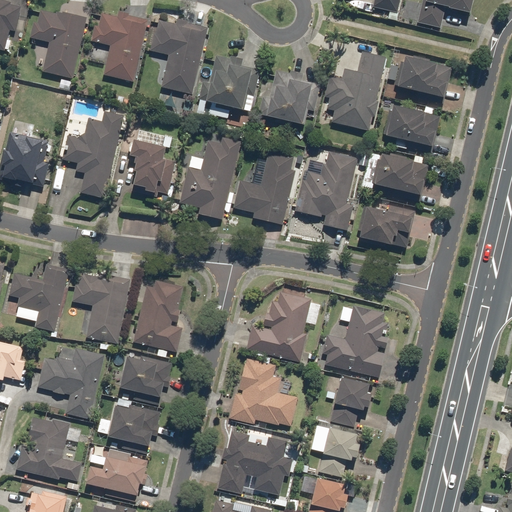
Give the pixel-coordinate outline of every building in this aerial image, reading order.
[(372,0),(371,9),(395,15),(398,0),(372,0)] [(420,0),(415,25),(438,30),(442,11),(466,16),(469,0),(420,0)] [(14,33),(20,6),(0,1),(0,52),(2,53),(7,32),(14,33)] [(39,74),(71,81),(85,19),(39,8),(36,24),(31,23),(28,39),(46,43),(39,74)] [(101,77),(131,84),(146,20),(116,13),(115,17),(100,14),(97,27),(93,26),(89,43),(108,47),(101,77)] [(159,89),(191,96),(206,27),(175,20),(174,24),(154,20),(147,52),(166,57),(159,89)] [(329,124),(366,133),(370,119),(373,120),(376,104),(373,103),(384,59),(360,53),(355,73),(342,70),(340,80),(327,77),(322,99),(327,100),(325,111),(332,112),(329,124)] [(200,83),(193,114),(226,122),(229,111),(248,116),(259,71),(240,67),(241,62),(214,56),(207,85),(200,83)] [(414,99),(441,105),(450,69),(428,63),(428,61),(410,57),(409,60),(400,58),(393,90),(415,95),(414,99)] [(260,98),(255,118),(302,128),(306,112),(312,113),(318,86),(300,82),(302,75),(275,69),(268,99),(260,98)] [(392,146),(431,155),(439,118),(431,116),(433,109),(424,107),(422,114),(416,113),(416,109),(400,106),(399,110),(388,107),(380,138),(394,141),(392,146)] [(102,200),(122,116),(102,112),(100,123),(85,119),(82,135),(75,139),(65,137),(59,161),(75,165),(73,173),(82,175),(77,194),(102,200)] [(118,191),(165,202),(171,175),(160,172),(162,162),(160,161),(163,148),(169,149),(171,139),(137,131),(135,143),(129,142),(118,191)] [(1,151),(0,154),(0,182),(36,190),(47,143),(7,133),(3,151),(1,151)] [(196,217),(220,222),(237,146),(206,139),(198,173),(185,170),(177,205),(197,209),(196,217)] [(250,220),(280,227),(293,172),(289,171),(292,158),(267,152),(258,186),(238,182),(231,209),(252,214),(250,220)] [(321,228),(345,233),(351,206),(345,205),(356,159),(327,153),(324,166),(321,165),(319,175),(306,172),(304,182),(300,181),(293,213),(323,220),(321,228)] [(381,195),(418,204),(427,167),(421,165),(422,159),(413,156),(411,164),(403,162),(404,158),(388,154),(387,158),(368,153),(360,188),(371,190),(371,188),(382,190),(381,195)] [(362,208),(354,240),(387,248),(387,246),(405,250),(413,213),(387,206),(385,214),(362,208)] [(0,293),(1,294),(8,263),(0,261),(0,293)] [(58,332),(73,268),(49,262),(45,277),(16,270),(10,296),(20,298),(16,315),(37,320),(36,327),(58,332)] [(89,338),(120,344),(133,278),(81,268),(75,301),(95,305),(89,338)] [(148,285),(135,341),(180,351),(185,327),(173,324),(174,320),(180,322),(183,309),(181,308),(186,286),(158,279),(156,287),(148,285)] [(254,324),(248,349),(303,362),(310,333),(306,332),(314,298),(282,290),(280,301),(274,300),(271,312),(269,312),(265,327),(254,324)] [(329,354),(327,364),(382,377),(388,352),(379,350),(381,345),(389,347),(392,335),(388,334),(390,322),(385,321),(387,311),(355,304),(347,338),(329,334),(324,353),(329,354)] [(27,345),(0,338),(0,376),(24,382),(29,360),(24,359),(27,345)] [(66,414),(93,420),(108,354),(77,347),(74,360),(46,354),(39,387),(71,394),(66,414)] [(171,375),(174,362),(132,351),(123,385),(138,389),(135,399),(163,406),(168,386),(172,387),(175,375),(171,375)] [(237,392),(231,418),(257,424),(258,419),(281,424),(282,423),(294,425),(300,396),(280,391),(283,377),(276,375),(278,364),(249,358),(241,393),(237,392)] [(344,374),(333,421),(357,426),(361,407),(369,408),(370,404),(374,405),(377,392),(372,391),(375,381),(344,374)] [(163,410),(120,400),(112,435),(126,438),(124,447),(153,454),(157,436),(160,437),(163,424),(160,424),(163,410)] [(23,443),(17,468),(79,482),(83,461),(65,457),(73,423),(35,414),(28,445),(23,443)] [(332,425),(321,471),(345,476),(349,458),(356,459),(357,454),(362,455),(365,442),(360,441),(362,432),(332,425)] [(226,459),(219,488),(244,494),(249,474),(259,477),(256,489),(283,495),(288,474),(292,475),(296,458),(287,456),(291,440),(270,435),(268,444),(251,440),(253,433),(234,429),(230,445),(227,445),(223,459),(226,459)] [(92,462),(89,481),(109,485),(108,494),(138,501),(140,493),(143,493),(146,479),(147,479),(152,457),(95,445),(91,462),(92,462)] [(511,449),(508,448),(502,473),(511,474),(511,449)] [(313,500),(310,511),(336,511),(337,509),(349,511),(354,491),(349,490),(351,482),(321,475),(315,501),(313,500)] [(497,507),(496,511),(511,511),(511,480),(505,509),(497,507)] [(34,511),(65,511),(69,495),(45,490),(45,492),(43,491),(43,493),(37,492),(36,494),(34,494),(33,498),(30,497),(28,504),(32,505),(31,510),(35,511),(34,511)] [(273,511),(274,509),(255,505),(252,511),(247,511),(235,509),(237,503),(217,499),(213,511),(273,511)] [(298,511),(299,502),(289,502),(288,511),(298,511)] [(97,511),(139,511),(140,509),(119,504),(118,507),(100,503),(97,511)]
